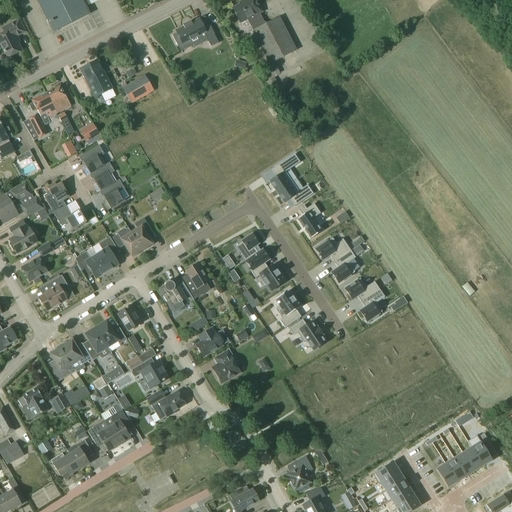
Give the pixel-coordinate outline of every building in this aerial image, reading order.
[(85,16),(76,0),(37,0),(49,24),(53,22),(57,30),(85,16)] [(76,0),(85,16),(89,14),(85,6),(90,4),(91,5),(101,0),(76,0)] [(260,9),(255,0),(245,0),(243,1),(244,3),(232,9),(240,23),(247,20),(253,32),(252,32),(269,64),(296,51),(279,18),(268,24),(264,22),(260,14),(260,9)] [(177,34),(172,36),(178,47),(182,45),(185,50),(193,45),(191,41),(198,37),(198,36),(204,33),(206,38),(211,47),(218,43),(214,35),(214,34),(210,26),(209,26),(204,16),(196,20),(197,20),(191,23),(191,21),(183,25),(184,27),(175,31),(177,34)] [(25,32),(19,20),(8,26),(9,28),(3,31),(4,33),(0,35),(0,39),(2,43),(0,44),(7,58),(21,51),(15,37),(25,32)] [(111,89),(96,61),(79,69),(94,98),(111,89)] [(154,92),(144,75),(127,85),(124,81),(120,84),(131,105),(154,92)] [(280,87),(275,78),(265,83),(271,93),(280,87)] [(70,107),(59,87),(46,94),(56,114),(70,107)] [(56,114),(46,94),(31,101),(36,111),(37,111),(45,126),(50,123),(48,118),(56,114)] [(270,102),(266,95),(260,98),(264,105),(270,102)] [(74,132),(64,112),(58,116),(61,123),(62,122),(68,135),(74,132)] [(48,134),(38,115),(29,119),(39,139),(48,134)] [(3,130),(0,123),(0,156),(2,159),(13,153),(7,141),(13,138),(8,128),(3,130)] [(99,135),(93,124),(79,132),(86,143),(99,135)] [(67,157),(76,153),(70,140),(61,145),(67,157)] [(103,167),(98,159),(104,155),(98,146),(78,158),(82,164),(83,164),(85,167),(82,169),(87,177),(89,175),(103,167)] [(29,151),(22,155),(25,160),(32,157),(29,151)] [(276,177),(269,182),(276,192),(292,182),(285,172),(295,166),(289,158),(271,170),(276,177)] [(109,163),(103,167),(89,175),(92,181),(93,181),(95,184),(92,186),(97,194),(99,193),(99,192),(113,184),(108,176),(114,172),(109,163)] [(119,180),(113,184),(99,192),(99,193),(102,198),(103,198),(106,201),(102,203),(107,211),(123,202),(118,193),(124,190),(119,180)] [(292,182),(276,192),(283,203),(289,199),(294,206),(313,194),(307,185),(298,191),(292,182)] [(0,219),(2,224),(18,215),(13,206),(17,204),(17,205),(21,203),(22,205),(20,206),(27,218),(43,209),(36,197),(33,198),(32,196),(33,196),(25,183),(9,192),(10,192),(6,194),(0,197),(0,219)] [(53,214),(65,206),(62,201),(68,197),(61,184),(56,186),(55,183),(47,188),(50,193),(43,197),(53,214)] [(163,189),(157,188),(154,198),(160,199),(163,189)] [(302,216),(297,219),(310,239),(321,231),(312,218),(320,213),(313,204),(306,209),(303,205),(298,209),(302,216)] [(65,206),(53,214),(61,227),(68,223),(72,231),(88,221),(84,213),(81,215),(78,211),(71,215),(65,206)] [(345,212),(336,219),(340,223),(349,218),(345,212)] [(137,230),(131,234),(142,251),(146,248),(147,250),(153,246),(145,233),(150,230),(144,219),(134,225),(137,230)] [(9,241),(10,242),(10,241),(11,242),(10,245),(14,252),(17,253),(17,254),(17,255),(37,243),(29,229),(28,230),(23,221),(8,229),(12,235),(13,235),(15,238),(9,241)] [(138,254),(142,251),(131,234),(128,228),(126,230),(125,228),(117,233),(118,235),(112,239),(119,249),(124,246),(132,258),(138,255),(138,254)] [(242,242),(236,247),(246,262),(258,254),(258,253),(254,248),(259,244),(252,235),(242,242)] [(361,237),(352,243),(355,248),(364,242),(361,237)] [(96,256),(108,274),(115,269),(115,268),(118,266),(111,255),(117,251),(109,238),(98,245),(103,252),(96,256)] [(320,247),(315,250),(323,261),(329,256),(334,263),(351,251),(343,240),(336,244),(332,238),(326,243),(325,241),(319,245),(320,247)] [(54,251),(49,243),(37,250),(42,258),(54,251)] [(359,246),(351,252),(355,257),(363,252),(359,246)] [(258,254),(246,262),(252,271),(264,263),(269,260),(263,250),(258,253),(258,254)] [(338,269),(331,273),(338,284),(355,272),(349,263),(355,258),(355,257),(351,252),(351,251),(334,263),(338,269)] [(100,279),(108,274),(96,256),(90,260),(86,253),(75,260),(82,272),(89,269),(96,280),(99,278),(100,279)] [(228,256),(223,260),(229,270),(234,266),(228,256)] [(47,273),(39,259),(21,269),(29,283),(47,273)] [(252,271),(250,271),(255,279),(260,276),(271,292),(286,282),(280,274),(279,275),(277,271),(275,272),(271,267),(268,269),(264,263),(252,271)] [(187,277),(183,280),(191,294),(195,299),(201,295),(201,296),(204,295),(203,294),(210,290),(207,284),(209,283),(198,264),(186,272),(188,275),(187,277)] [(76,265),(69,269),(77,282),(84,278),(76,265)] [(50,292),(39,299),(46,312),(66,301),(73,297),(68,288),(61,276),(46,286),(50,292)] [(360,279),(345,289),(352,300),(357,297),(361,303),(379,290),(374,282),(366,288),(360,279)] [(176,284),(173,280),(171,281),(170,285),(169,284),(167,285),(166,287),(165,287),(159,290),(171,309),(179,304),(182,308),(194,301),(181,281),(176,284)] [(455,289),(462,301),(474,294),(466,282),(455,289)] [(365,308),(360,312),(367,322),(372,319),(373,321),(379,317),(377,315),(382,312),(376,303),(385,298),(379,290),(361,303),(365,308)] [(247,291),(242,294),(252,309),(260,304),(256,299),(254,301),(247,291)] [(287,292),(275,300),(279,307),(275,310),(282,319),(280,321),(285,328),(301,318),(296,311),(301,307),(297,301),(295,301),(292,297),(291,298),(287,292)] [(396,305),(392,308),(394,312),(407,304),(403,298),(395,303),(396,305)] [(247,305),(243,308),(247,314),(251,311),(247,305)] [(128,309),(127,308),(120,312),(120,314),(118,315),(128,332),(141,324),(135,313),(134,314),(130,308),(128,309)] [(216,319),(215,310),(206,311),(207,320),(216,319)] [(205,318),(188,324),(190,331),(207,325),(205,318)] [(303,320),(289,329),(293,335),(297,333),(304,343),(307,341),(314,351),(325,343),(321,337),(323,335),(318,328),(316,329),(311,322),(306,326),(303,320)] [(107,348),(108,348),(117,342),(119,345),(126,341),(118,327),(113,331),(111,330),(106,323),(96,329),(107,348)] [(0,352),(6,349),(5,347),(16,341),(9,329),(0,333),(0,352)] [(90,345),(84,348),(91,360),(92,362),(100,357),(101,359),(102,358),(102,359),(111,354),(108,348),(107,348),(96,329),(86,335),(90,343),(90,345)] [(256,342),(268,335),(264,329),(253,336),(256,342)] [(222,330),(214,335),(212,330),(199,337),(202,343),(196,346),(203,358),(223,346),(222,346),(229,342),(222,330)] [(133,335),(128,338),(135,353),(141,350),(133,335)] [(91,360),(84,348),(84,347),(78,351),(72,342),(67,344),(66,343),(59,345),(71,365),(77,362),(80,367),(91,360)] [(66,369),(71,365),(59,345),(54,350),(55,352),(50,355),(57,366),(50,371),(58,383),(70,376),(66,369)] [(152,349),(137,358),(141,365),(156,356),(152,349)] [(237,363),(229,350),(213,359),(217,366),(212,369),(221,385),(240,374),(234,365),(237,363)] [(131,371),(141,365),(137,358),(127,364),(131,371)] [(166,373),(159,362),(146,369),(143,364),(130,372),(134,379),(141,375),(150,390),(168,380),(164,374),(166,373)] [(110,372),(102,377),(107,385),(124,375),(119,367),(112,371),(113,373),(111,374),(110,372)] [(106,384),(102,377),(95,380),(99,388),(106,384)] [(112,395),(107,386),(99,391),(104,400),(112,395)] [(42,399),(37,390),(23,398),(18,401),(22,410),(28,407),(34,418),(48,411),(41,400),(42,399)] [(72,390),(64,395),(71,406),(79,401),(74,393),(72,390)] [(161,392),(147,400),(155,414),(160,422),(167,418),(174,414),(173,412),(185,405),(177,393),(165,400),(164,399),(165,398),(161,392)] [(69,408),(62,394),(49,401),(56,415),(69,408)] [(0,439),(14,432),(2,409),(0,410),(0,439)] [(104,422),(119,446),(130,439),(123,428),(130,425),(121,411),(111,418),(104,422)] [(469,412),(464,416),(468,422),(473,419),(469,412)] [(119,446),(104,422),(87,432),(95,445),(101,441),(108,452),(119,446)] [(87,436),(82,428),(74,433),(79,441),(87,436)] [(52,449),(47,441),(37,447),(42,455),(52,449)] [(70,455),(79,470),(88,464),(86,460),(93,456),(84,441),(75,447),(74,446),(67,450),(70,455)] [(11,445),(0,451),(0,453),(8,465),(13,461),(14,462),(24,456),(15,442),(11,445)] [(480,442),(471,448),(482,466),(492,460),(480,442)] [(471,448),(462,453),(474,471),(482,466),(471,448)] [(328,463),(319,449),(314,453),(323,466),(328,463)] [(462,453),(454,459),(465,477),(474,471),(462,453)] [(79,470),(70,455),(63,459),(61,455),(52,460),(61,475),(67,472),(69,476),(79,470)] [(298,470),(286,476),(294,492),(298,490),(300,494),(310,488),(308,484),(310,483),(305,475),(313,471),(305,457),(294,463),(298,470)] [(454,459),(445,464),(457,482),(465,477),(454,459)] [(392,463),(374,474),(380,483),(398,472),(392,463)] [(445,464),(436,470),(447,488),(457,482),(445,464)] [(398,472),(380,483),(385,492),(403,480),(398,472)] [(11,491),(2,496),(10,511),(20,506),(13,494),(19,491),(13,480),(7,483),(11,491)] [(403,480),(385,492),(391,500),(409,489),(403,480)] [(325,497),(319,488),(306,495),(310,502),(302,506),(305,511),(323,511),(318,501),(325,497)] [(409,489),(391,500),(396,509),(414,498),(409,489)] [(259,502),(252,490),(242,496),(240,490),(229,496),(232,501),(230,502),(235,511),(241,511),(242,511),(259,502)] [(349,492),(341,497),(348,511),(356,507),(349,492)] [(503,495),(486,506),(490,511),(499,511),(511,511),(511,502),(509,504),(503,495)] [(0,511),(8,511),(10,511),(2,496),(0,497),(0,511)] [(414,498),(396,509),(397,511),(411,511),(420,507),(414,498)]
